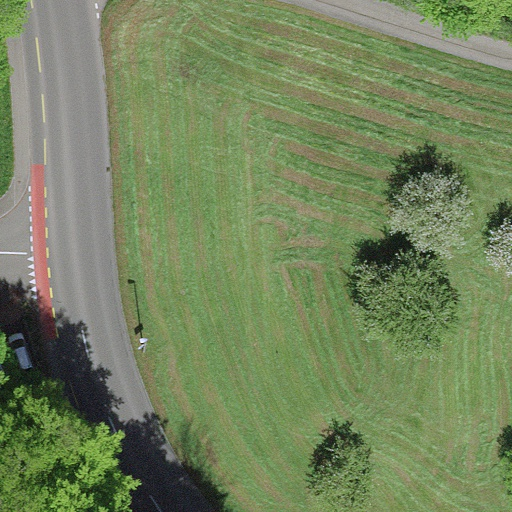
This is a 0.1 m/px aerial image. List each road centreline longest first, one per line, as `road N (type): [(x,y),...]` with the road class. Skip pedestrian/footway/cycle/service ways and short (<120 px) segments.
road 1 (secondary): [(76,264),(88,346),(132,457),(174,511)]
road 2 (secondary): [(55,0),(76,264)]
